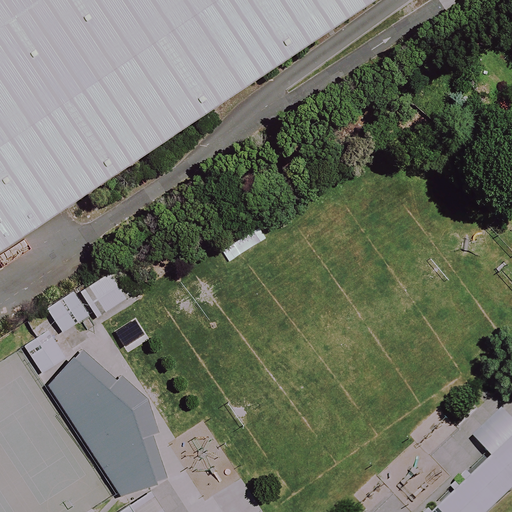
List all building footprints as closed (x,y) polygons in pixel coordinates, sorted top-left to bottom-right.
[(0,0),(0,246),(361,0),(0,0)] [(116,294),(103,275),(38,318),(51,337),(116,294)] [(55,357),(43,339),(18,356),(30,374),(55,357)] [(146,463),(74,354),(35,380),(107,488),(146,463)] [(480,511),(511,483),(511,430),(424,511),(480,511)] [(128,511),(123,503),(110,511),(128,511)]
